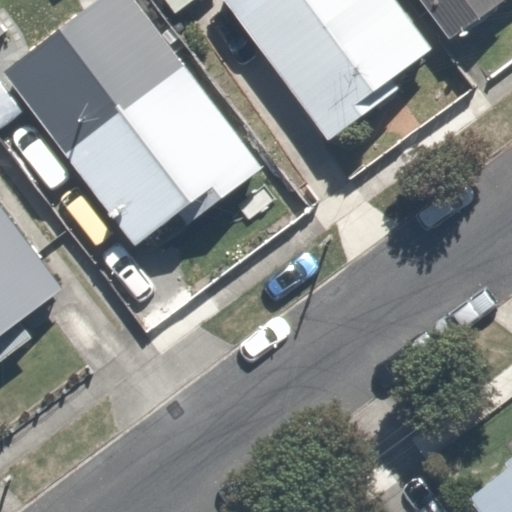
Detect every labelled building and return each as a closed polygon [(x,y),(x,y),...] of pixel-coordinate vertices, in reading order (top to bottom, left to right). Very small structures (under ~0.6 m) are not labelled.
[(226,0),(323,131),(393,79),(387,71),(431,39),(402,0),(226,0)] [(494,0),(424,0),(451,34),(494,0)] [(157,13),(31,106),(131,241),(257,148),(157,13)] [(0,323),(71,268),(0,176),(0,323)] [(511,511),(511,455),(465,493),(480,511),(511,511)]
